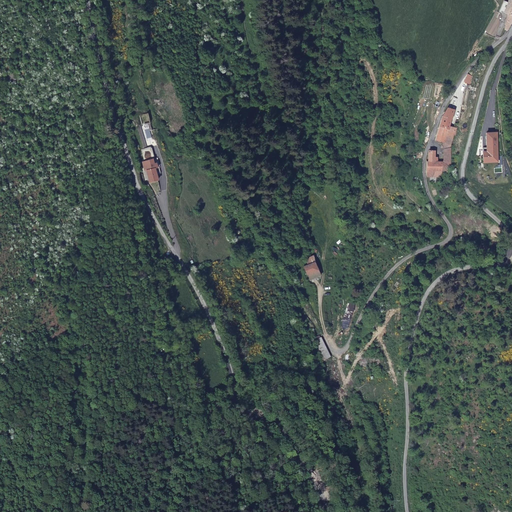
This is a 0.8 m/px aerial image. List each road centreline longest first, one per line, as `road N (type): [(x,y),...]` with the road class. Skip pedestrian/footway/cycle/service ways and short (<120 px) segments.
road 1 (unclassified): [(87,0),(136,182),(211,320),(237,410),(277,426),(332,511)]
road 2 (unclassified): [(407,511),(406,368),(423,300),(444,274),(495,263),(511,248),(505,228),(462,176),(483,88),(511,32)]
road 3 (unclassified): [(511,32),(459,82),(424,156),(426,188),(448,237),(386,275),(344,351),(334,352),(325,334)]
